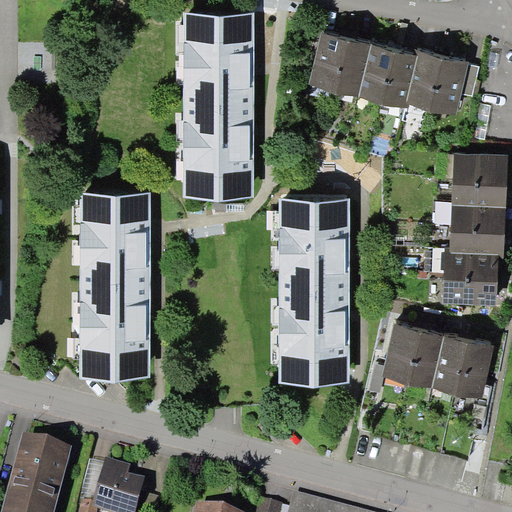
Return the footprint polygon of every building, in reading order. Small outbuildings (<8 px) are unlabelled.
[(185,13),(184,105),(254,106),(254,13),(185,13)] [(359,96),(371,44),(322,31),(309,84),(359,96)] [(413,53),(371,44),(359,96),(409,108),(410,104),(407,103),(418,55),(413,53)] [(410,104),(456,115),(462,93),(473,97),(474,92),(477,79),(479,67),(468,65),(469,62),(414,48),(413,53),(418,55),(407,103),(410,104)] [(253,197),(254,106),(184,105),(184,197),(253,197)] [(509,154),(455,152),(453,203),(507,206),(509,154)] [(81,193),(81,284),(150,284),(150,193),(81,193)] [(279,198),(279,291),(349,290),(349,199),(279,198)] [(504,256),(507,206),(453,203),(450,246),(450,251),(499,253),(499,256),(504,256)] [(450,251),(450,246),(446,246),(444,302),(497,305),(499,256),(499,253),(450,251)] [(150,377),(150,284),(81,284),(80,378),(150,377)] [(349,384),(349,290),(279,291),(279,384),(349,384)] [(432,388),(444,335),(393,324),(382,376),(432,388)] [(493,346),(444,335),(432,388),(481,399),(493,346)] [(53,511),(72,445),(24,432),(2,511),(53,511)] [(114,511),(134,511),(144,476),(127,471),(129,463),(106,457),(105,462),(94,501),(83,499),(80,511),(97,511),(98,507),(114,511)] [(90,458),(80,498),(83,499),(94,501),(105,462),(90,458)] [(290,506),(288,511),(378,511),(295,491),(290,506)] [(279,511),(282,504),(282,502),(257,496),(252,511),(279,511)] [(243,511),(197,500),(193,511),(243,511)]
